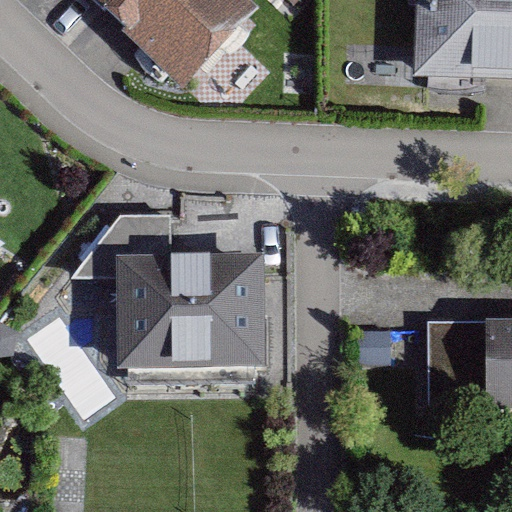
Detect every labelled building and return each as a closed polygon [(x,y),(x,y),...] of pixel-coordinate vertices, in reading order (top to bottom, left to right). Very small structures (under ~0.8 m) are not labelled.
[(234,0),(71,0),(188,110),(265,29),(234,0)] [(287,0),(297,9),(306,0),(287,0)] [(511,0),(422,0),(419,92),(511,95),(511,0)] [(273,273),(117,273),(117,386),(272,386),(273,273)] [(511,333),(432,334),(431,428),(511,428),(511,333)]
